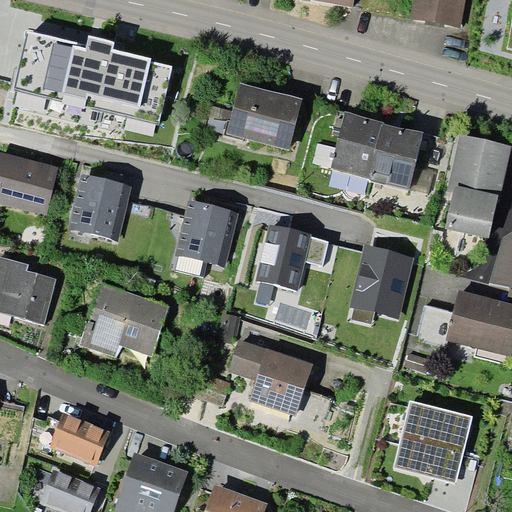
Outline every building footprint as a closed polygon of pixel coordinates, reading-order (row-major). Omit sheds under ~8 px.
[(465,0),(413,0),(410,19),(426,22),(425,25),(444,28),(445,26),(461,29),(465,0)] [(86,44),(28,31),(14,88),(159,123),(173,65),(151,60),(152,58),(113,49),(115,42),(107,39),(88,35),(86,44)] [(303,99),(241,82),(233,111),(230,121),(227,133),(243,137),(289,149),(303,99)] [(230,121),(233,111),(214,106),(211,115),(228,120),(230,121)] [(385,123),(385,122),(345,111),(331,167),(371,179),(385,123)] [(243,140),(243,137),(227,133),(230,121),(228,120),(224,135),(243,140)] [(423,132),(385,123),(371,179),(371,180),(409,189),(415,167),(423,132)] [(511,145),(460,134),(448,191),(453,192),(445,228),(489,238),(497,202),(499,202),(511,145)] [(59,167),(0,151),(0,203),(46,216),(59,167)] [(415,167),(409,189),(428,194),(434,172),(415,167)] [(133,186),(83,173),(69,229),(119,241),(133,186)] [(225,267),(239,212),(189,199),(175,256),(179,256),(176,270),(204,277),(207,263),(225,267)] [(274,285),(298,291),(306,262),(323,266),(329,241),(311,236),(311,234),(270,224),(256,280),(260,282),(274,285)] [(511,231),(503,238),(490,282),(511,287),(511,231)] [(415,257),(364,245),(350,307),(354,308),(351,319),(372,324),(374,312),(399,319),(415,257)] [(0,312),(44,325),(58,279),(26,270),(28,264),(0,256),(0,258),(0,312)] [(170,306),(101,282),(79,345),(116,357),(123,346),(152,357),(170,306)] [(270,305),(274,285),(260,282),(256,301),(270,305)] [(511,352),(511,303),(460,290),(446,340),(477,348),(507,356),(511,357),(511,352)] [(238,338),(241,317),(222,314),(218,342),(233,344),(234,338),(238,338)] [(314,363),(240,339),(229,372),(256,381),(250,401),(296,416),(314,363)] [(505,365),(507,356),(477,348),(474,357),(505,365)] [(431,360),(411,353),(406,366),(426,373),(431,360)] [(222,406),(230,383),(192,369),(183,392),(222,406)] [(23,405),(0,400),(0,441),(16,444),(23,405)] [(472,416),(410,401),(393,468),(456,483),(472,416)] [(111,432),(64,413),(50,447),(96,466),(111,432)] [(174,511),(189,471),(135,452),(114,511),(142,511),(174,511)] [(90,511),(100,488),(54,470),(40,503),(61,511),(90,511)] [(265,511),(268,503),(216,484),(205,511),(265,511)]
